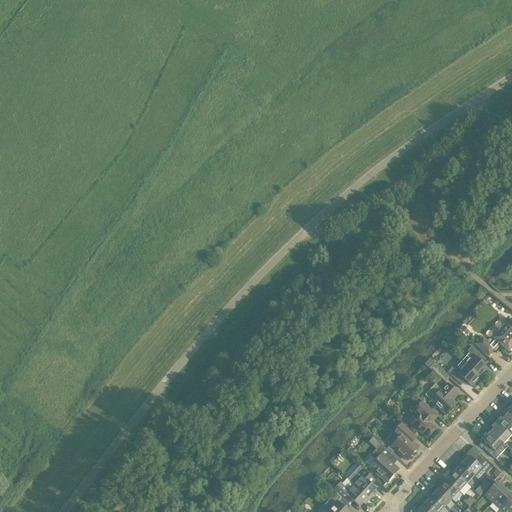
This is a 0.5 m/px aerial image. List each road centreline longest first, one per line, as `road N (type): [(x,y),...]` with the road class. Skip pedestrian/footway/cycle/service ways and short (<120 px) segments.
road 1 (unclassified): [(63,511),(250,283),(392,158),(511,78)]
road 2 (unclassified): [(388,508),(511,371)]
